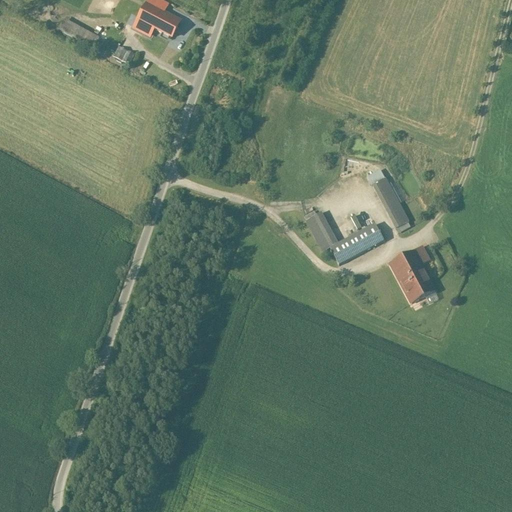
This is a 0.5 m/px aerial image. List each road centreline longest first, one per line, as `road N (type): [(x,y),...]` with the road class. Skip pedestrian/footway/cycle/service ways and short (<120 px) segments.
road 1 (unclassified): [(55,511),(225,0)]
road 2 (track): [(511,0),(454,203),(423,234)]
